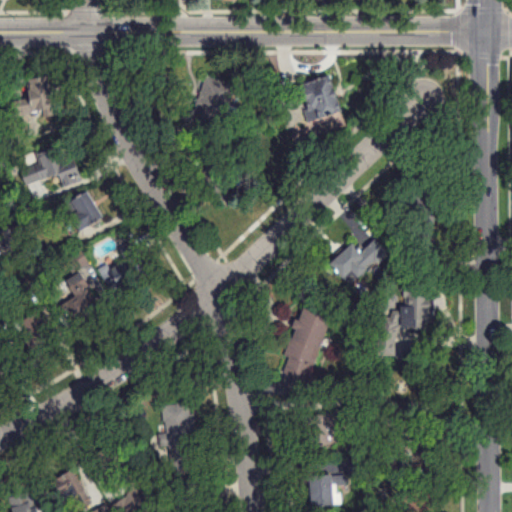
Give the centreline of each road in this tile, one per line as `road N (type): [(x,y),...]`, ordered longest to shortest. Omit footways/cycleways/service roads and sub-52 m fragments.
road 1 (residential): [(0,437),(145,353),(220,297),(427,97)]
road 2 (residential): [(88,29),(113,110),(220,297),(254,511)]
road 3 (secondary): [(0,30),(486,30)]
road 4 (secondary): [(486,30),(490,511)]
